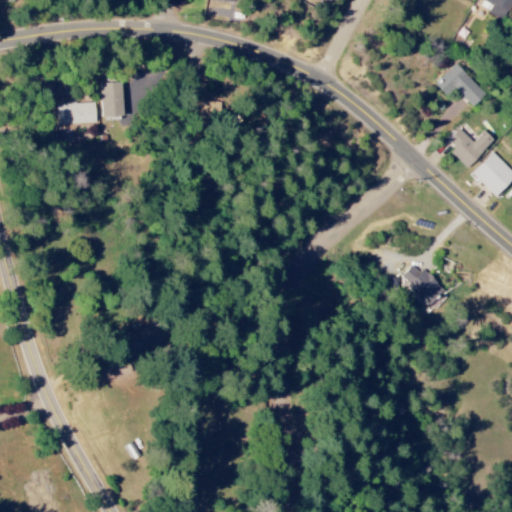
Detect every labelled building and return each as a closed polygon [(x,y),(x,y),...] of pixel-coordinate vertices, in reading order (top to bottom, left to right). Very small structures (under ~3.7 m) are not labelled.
[(511,0),(482,0),(479,9),(505,19),(511,0)] [(484,96),(454,64),(433,85),(445,98),(454,90),(471,108),(484,96)] [(121,84),(99,85),(100,119),(122,118),(121,84)] [(56,126),(94,124),(93,103),(55,105),(56,126)] [(466,170),(493,141),(482,132),(472,143),(457,129),(446,142),(454,149),(449,154),(466,170)] [(511,180),(511,174),(492,153),(469,174),(493,199),(511,180)] [(399,276),(425,309),(441,296),(415,263),(399,276)] [(152,322),(128,343),(143,361),(167,341),(152,322)]
